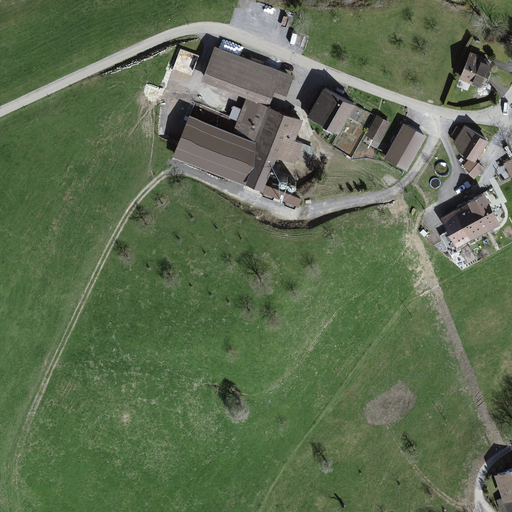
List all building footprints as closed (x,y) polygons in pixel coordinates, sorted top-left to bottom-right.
[(307,50),(310,35),(301,33),(298,48),(307,50)] [(271,86),(284,91),(291,78),(277,71),(276,73),(217,51),(206,79),(254,96),(256,89),(268,94),(271,86)] [(478,56),(471,53),(461,76),(482,85),(491,64),(477,59),(478,56)] [(352,103),(325,87),(310,115),(337,130),(352,103)] [(202,110),(194,108),(181,146),(189,149),(202,110)] [(269,115),(257,110),(256,112),(246,108),(244,113),(254,117),(245,140),(235,136),(225,160),(253,171),(249,183),(260,187),(265,176),(267,177),(277,153),(296,160),(296,158),(306,162),(309,155),(299,151),(303,142),(293,139),(300,119),(271,108),(269,115)] [(389,122),(377,116),(371,127),(382,133),(389,122)] [(424,135),(405,124),(386,157),(406,168),(424,135)] [(486,138),(465,126),(455,141),(460,149),(471,157),(473,158),(486,138)] [(464,165),(471,171),(478,163),(473,158),(471,157),(464,165)] [(469,173),(474,178),(483,167),(478,163),(471,171),(469,173)] [(470,202),(484,228),(498,221),(484,193),(470,200),(470,202)] [(456,210),(469,236),(484,228),(470,202),(456,210)] [(469,236),(456,210),(443,217),(451,232),(443,237),(451,252),(459,248),(457,244),(469,236)] [(511,511),(511,467),(497,473),(505,497),(498,499),(502,511),(510,509),(510,511),(511,511)]
